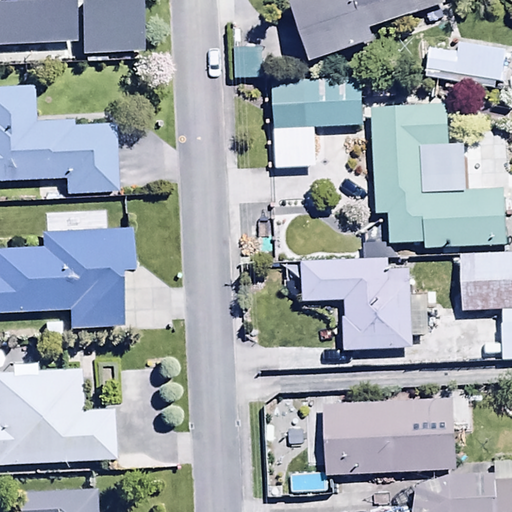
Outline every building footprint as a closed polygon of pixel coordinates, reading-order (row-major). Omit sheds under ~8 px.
[(0,5),(0,48),(71,44),(67,0),(10,0),(11,5),(0,5)] [(138,0),(74,2),(76,57),(140,55),(138,0)] [(287,0),(307,65),(371,46),(368,34),(447,10),(443,0),(287,0)] [(426,53),(422,81),(500,92),(505,53),(456,46),(455,57),(426,53)] [(266,50),(232,50),(232,83),(266,83),(266,50)] [(272,86),(274,134),(359,130),(358,104),(395,102),(394,80),(272,86)] [(0,185),(62,184),(62,198),(114,197),(112,128),(69,129),(69,124),(32,125),(31,90),(0,90),(0,185)] [(445,110),(369,113),(374,219),(386,218),(387,249),(422,247),(422,254),(504,250),(502,192),(423,195),(421,150),(447,149),(445,110)] [(0,316),(64,315),(65,334),(116,333),(114,276),(128,275),(127,234),(37,237),(37,252),(0,252),(0,316)] [(511,255),(458,258),(460,317),(500,315),(502,366),(511,365),(511,255)] [(385,263),(300,264),(300,306),(342,306),(343,355),(409,354),(408,273),(386,274),(385,263)] [(0,470),(113,464),(110,414),(79,416),(77,373),(33,375),(33,367),(8,369),(9,376),(0,376),(0,470)] [(321,407),(324,480),(455,476),(452,403),(321,407)] [(511,511),(511,483),(493,484),(493,479),(431,482),(431,487),(414,488),(410,511),(511,511)] [(92,511),(92,492),(12,495),(12,511),(92,511)]
